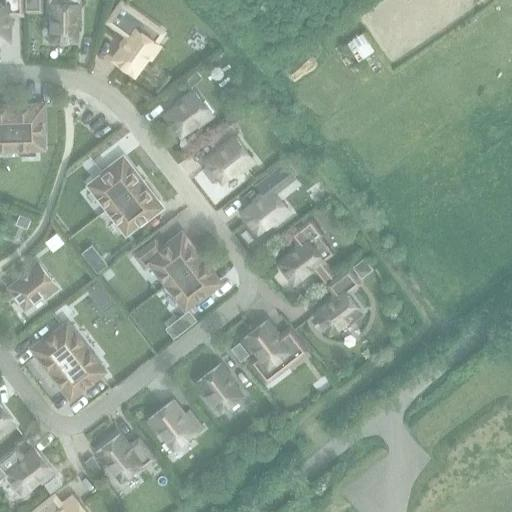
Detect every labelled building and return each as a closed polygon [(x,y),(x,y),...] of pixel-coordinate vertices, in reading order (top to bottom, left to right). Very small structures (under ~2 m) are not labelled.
[(0,40),(8,40),(8,23),(10,23),(10,12),(21,12),(20,0),(3,0),(3,3),(0,3),(0,40)] [(78,2),(47,2),(47,17),(51,17),(50,39),(76,39),(76,22),(78,22),(78,2)] [(108,20),(128,34),(121,42),(123,44),(113,57),(134,72),(147,54),(150,56),(158,44),(138,30),(145,19),(121,2),(108,20)] [(191,84),(200,76),(195,70),(186,78),(191,84)] [(200,123),(211,114),(192,89),(177,101),(178,103),(164,113),(180,133),(198,120),(200,123)] [(19,154),(35,153),(34,145),(41,145),(41,129),(42,129),(41,105),(26,105),(26,106),(5,107),(6,146),(19,146),(19,154)] [(234,136),(218,148),(219,149),(205,160),(209,164),(202,168),(212,181),(218,176),(221,180),(239,166),(241,169),(253,160),(234,136)] [(108,206),(125,193),(139,182),(130,171),(131,170),(122,158),(103,173),(103,174),(91,184),(108,206)] [(125,193),(108,206),(126,229),(138,219),(139,220),(158,205),(149,193),(148,194),(139,182),(125,193)] [(288,211),(274,193),(269,186),(254,198),(255,200),(241,210),(257,231),(274,217),(277,220),(288,211)] [(167,282),(198,258),(189,247),(190,246),(181,234),(162,249),(160,250),(154,242),(139,255),(145,261),(149,258),(150,259),(167,282)] [(291,250),(278,261),(293,281),(311,267),(313,270),(325,261),(306,237),(290,249),(291,250)] [(81,252),(96,271),(106,263),(91,244),(81,252)] [(207,270),(198,258),(167,282),(185,305),(197,295),(198,296),(217,281),(208,269),(207,270)] [(44,295),(56,286),(37,261),(21,273),(22,275),(9,286),(24,306),(42,292),(44,295)] [(345,292),(358,282),(347,268),(327,283),(335,293),(326,299),(327,301),(313,311),(329,331),(347,318),(349,321),(361,312),(345,292)] [(115,302),(98,279),(86,289),(103,311),(115,302)] [(268,365),(288,350),(277,336),(279,335),(267,319),(242,338),(251,350),(254,347),(268,365)] [(84,346),(66,324),(53,334),(53,333),(33,347),(43,360),(44,359),(53,370),(84,346)] [(101,369),(84,346),(53,370),(61,382),(70,395),(89,380),(89,379),(101,369)] [(220,363),(195,382),(204,393),(207,391),(221,409),(241,393),(230,380),(232,378),(220,363)] [(159,428),(173,446),(193,430),(183,417),(184,415),(172,400),(148,419),(157,430),(159,428)] [(0,428),(0,429),(2,432),(14,423),(0,405),(0,428)] [(140,464),(141,466),(153,457),(138,437),(128,444),(119,433),(95,452),(104,464),(107,461),(121,479),(140,464)] [(41,480),(52,471),(33,447),(18,459),(19,461),(5,471),(21,491),(39,478),(41,480)] [(85,511),(72,495),(61,504),(53,495),(34,510),(34,511),(85,511)]
